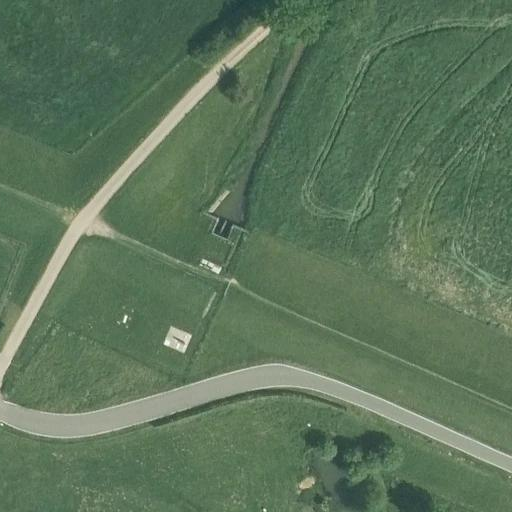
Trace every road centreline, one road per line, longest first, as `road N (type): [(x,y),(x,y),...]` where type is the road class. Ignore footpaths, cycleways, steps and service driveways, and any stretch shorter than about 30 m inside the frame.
road 1 (track): [(84,217),(511,411)]
road 2 (residential): [(0,365),(84,217),(224,64)]
